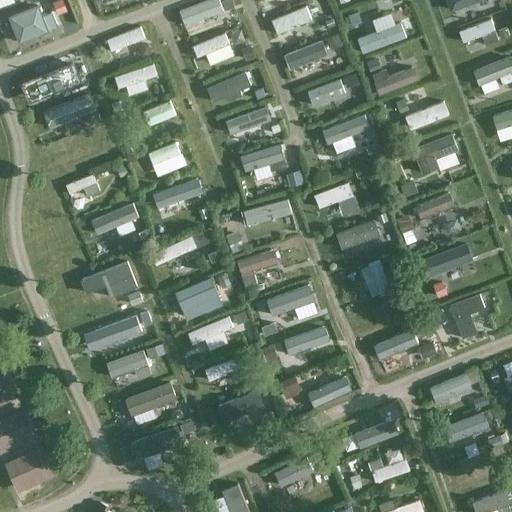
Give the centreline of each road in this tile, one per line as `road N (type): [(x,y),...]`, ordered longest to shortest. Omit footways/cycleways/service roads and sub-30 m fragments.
road 1 (unclassified): [(104,476),(105,461),(16,251),(22,150),(0,93)]
road 2 (unknown): [(245,0),(316,166)]
road 3 (unknown): [(375,401),(310,233)]
